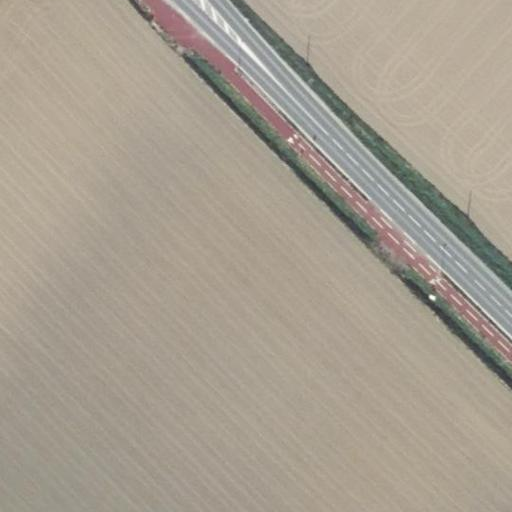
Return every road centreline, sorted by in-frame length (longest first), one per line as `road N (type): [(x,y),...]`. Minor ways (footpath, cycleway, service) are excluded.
road 1 (secondary): [(456,261),(311,117)]
road 2 (secondary): [(180,0),(311,117)]
road 3 (secondary): [(311,117),(214,0)]
